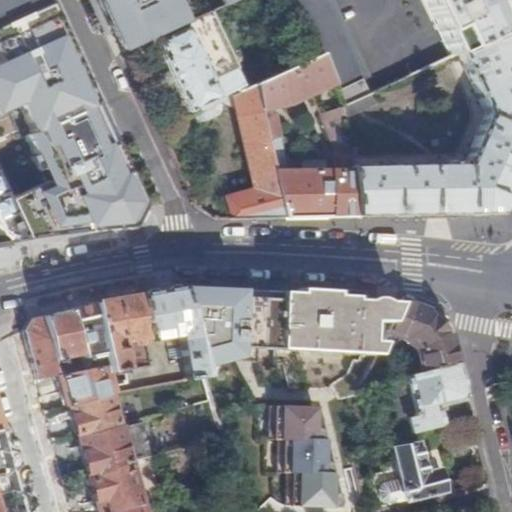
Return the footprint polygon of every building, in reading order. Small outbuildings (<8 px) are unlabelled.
[(0,0),(0,25),(5,23),(49,3),(46,0),(0,0)] [(100,0),(124,50),(154,35),(210,10),(230,0),(100,0)] [(294,0),(319,54),(332,81),(336,90),(343,103),(371,91),(457,51),(483,40),(504,30),(498,18),(496,12),(493,6),(490,0),(294,0)] [(5,23),(0,25),(0,152),(97,109),(49,3),(5,23)] [(180,97),(181,96),(187,110),(219,96),(221,101),(237,94),(258,191),(228,198),(226,201),(231,218),(235,217),(283,217),(264,129),(254,84),(253,84),(244,88),(210,10),(154,35),(162,54),(161,54),(180,97)] [(348,165),(349,171),(353,216),(428,215),(445,215),(496,214),(511,177),(511,47),(504,30),(483,40),(457,51),(485,112),(462,163),(444,163),(428,163),(348,165)] [(254,84),(264,129),(283,217),(353,216),(349,171),(325,171),(324,166),(324,164),(314,165),(314,171),(286,171),(273,112),(270,112),(269,105),(286,102),(332,81),(319,54),(254,84)] [(318,112),(332,149),(333,165),(348,165),(345,133),(342,104),(343,103),(336,90),(330,93),(336,107),(318,112)] [(343,103),(342,104),(345,133),(357,132),(356,116),(360,108),(376,102),(371,91),(343,103)] [(221,101),(219,96),(187,110),(190,115),(192,114),(220,101),(221,101)] [(222,106),(220,101),(192,114),(194,119),(222,106)] [(140,204),(97,109),(0,152),(0,186),(24,240),(26,244),(129,227),(140,204)] [(0,243),(24,240),(0,186),(0,243)] [(122,383),(107,386),(102,372),(101,372),(99,366),(52,376),(60,407),(65,406),(107,395),(198,377),(196,369),(181,312),(182,312),(176,289),(131,296),(143,366),(128,368),(120,370),(122,383)] [(235,309),(237,290),(180,289),(176,289),(182,312),(181,312),(196,369),(213,365),(214,360),(231,361),(232,347),(272,349),(274,292),(254,291),(252,310),(235,309)] [(254,291),(237,290),(235,309),(252,310),(254,291)] [(274,292),(272,349),(274,349),(352,354),(371,355),(381,330),(395,299),(350,296),(323,295),(274,292)] [(88,304),(91,331),(96,353),(99,366),(101,372),(102,372),(119,370),(115,344),(123,343),(123,346),(121,346),(122,353),(126,352),(128,368),(143,366),(131,296),(112,300),(88,304)] [(401,339),(414,351),(418,372),(455,363),(447,331),(430,312),(395,299),(381,330),(401,339)] [(88,304),(65,309),(76,354),(77,358),(96,353),(91,331),(88,304)] [(50,313),(35,317),(47,360),(76,354),(65,309),(50,313)] [(28,319),(20,333),(32,380),(51,376),(47,360),(35,317),(28,319)] [(76,354),(47,360),(51,376),(52,376),(99,366),(96,353),(77,358),(76,354)] [(357,386),(369,360),(350,359),(329,386),(336,401),(359,396),(357,387),(357,386)] [(411,416),(404,417),(408,432),(437,425),(433,407),(464,399),(455,363),(418,372),(403,375),(412,413),(410,413),(411,416)] [(107,395),(65,406),(73,436),(115,425),(107,395)] [(309,430),(305,428),(310,408),(267,396),(258,428),(267,431),(258,463),(267,465),(258,497),(305,510),(308,511),(309,511),(310,511),(311,511),(312,511),(313,510),(314,509),(314,508),(315,507),(315,506),(315,504),(315,503),(314,502),(314,501),(313,500),(312,499),(307,498),(313,476),(313,474),(312,473),(312,472),(310,470),(309,470),(304,468),(313,435),(313,434),(313,433),(313,432),(312,431),(311,431),(309,430)] [(75,440),(84,474),(128,463),(147,458),(138,423),(75,440)] [(395,470),(397,479),(402,501),(440,492),(435,470),(422,472),(419,460),(415,442),(390,449),(395,470)] [(431,457),(419,460),(422,472),(435,470),(431,457)] [(130,467),(85,479),(93,511),(107,511),(140,504),(139,503),(130,467)] [(463,487),(483,481),(479,468),(459,474),(463,487)] [(376,490),(379,500),(386,505),(402,501),(397,479),(380,483),(376,490)] [(141,511),(141,509),(155,506),(153,500),(139,503),(140,504),(107,511),(141,511)]
